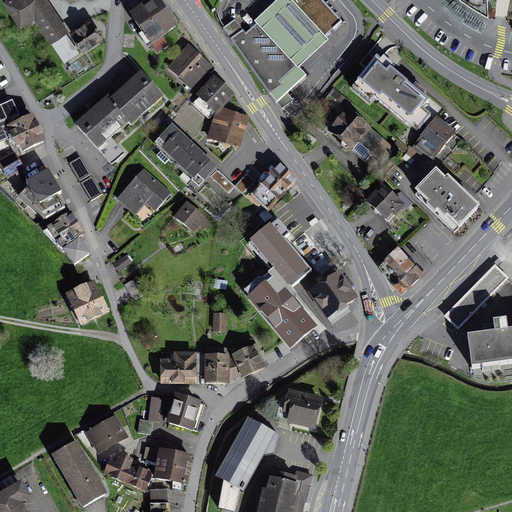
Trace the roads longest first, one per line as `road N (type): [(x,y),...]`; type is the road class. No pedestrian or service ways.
road 1 (primary): [(184,0),(356,250),(393,331)]
road 2 (residential): [(45,121),(146,382),(224,405)]
road 3 (primary): [(334,511),(370,372),(393,331)]
road 4 (residential): [(393,331),(321,344),(224,405)]
road 5 (unclassified): [(511,103),(430,56),(371,0)]
road 6 (primary): [(393,331),(511,206)]
road 7 (unknown): [(511,175),(398,64)]
road 8 (residential): [(117,0),(108,72),(45,121)]
road 9 (track): [(0,317),(126,340)]
